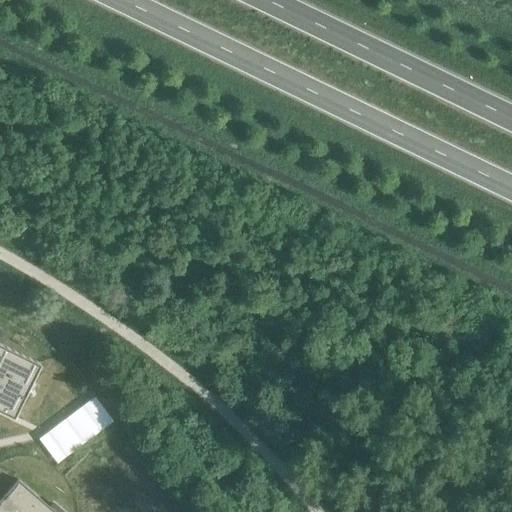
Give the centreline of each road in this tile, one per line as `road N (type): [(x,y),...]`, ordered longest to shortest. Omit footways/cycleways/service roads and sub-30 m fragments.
road 1 (trunk): [(101,0),(511,195)]
road 2 (trunk): [(511,123),(255,0)]
